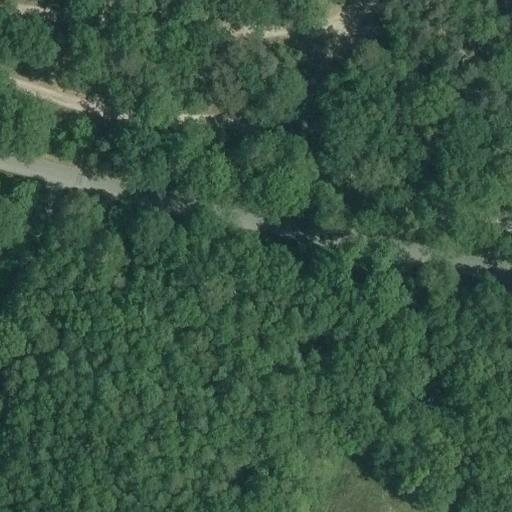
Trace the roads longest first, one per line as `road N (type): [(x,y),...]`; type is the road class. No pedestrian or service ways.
road 1 (track): [(0,79),(106,112),(240,126),(391,199),(511,225)]
road 2 (unclassified): [(0,160),(511,276)]
road 3 (track): [(371,0),(322,33),(278,38),(79,24),(0,9)]
